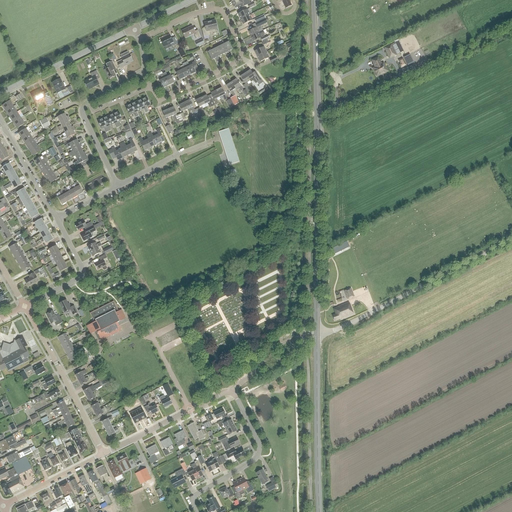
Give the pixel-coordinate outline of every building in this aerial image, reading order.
[(286,8),(291,6),(288,0),(283,0),(282,1),(286,8)] [(240,19),(250,15),(247,10),(238,14),(240,19)] [(252,20),(250,15),(240,19),(243,24),(252,20)] [(251,36),(259,32),(263,31),(261,27),(260,28),(259,25),(266,21),(265,19),(254,24),(256,28),(248,31),(251,36)] [(209,31),(217,29),(215,20),(204,23),(206,28),(202,29),(204,36),(210,35),(209,31)] [(186,29),(182,31),(185,38),(194,34),(196,39),(201,36),(198,30),(195,32),(192,26),(186,29)] [(263,31),(259,32),(251,36),(253,41),(264,36),(263,34),(264,34),(263,31)] [(170,35),(160,40),(164,47),(165,50),(171,47),(178,44),(175,37),(171,39),(170,35)] [(228,42),(223,44),(229,56),(231,55),(229,51),(232,50),(228,42)] [(396,55),(400,53),(395,43),(384,48),(389,58),(396,55)] [(229,56),(223,44),(218,47),(222,55),(225,53),(227,57),(229,56)] [(219,56),(222,55),(218,47),(213,49),(219,61),(221,60),(219,56)] [(255,51),(257,56),(266,52),(264,47),(255,51)] [(216,62),(219,61),(213,49),(208,52),(212,60),(215,58),(216,62)] [(266,52),(257,56),(260,62),(269,57),(266,52)] [(125,66),(125,65),(133,61),(129,54),(121,58),(122,60),(117,63),(120,68),(125,66)] [(410,65),(416,62),(413,54),(406,57),(410,65)] [(373,68),(377,76),(387,71),(383,63),(381,64),(378,57),(371,60),(375,67),(373,68)] [(185,77),(181,70),(177,60),(174,62),(177,67),(179,71),(176,73),(179,80),(185,77)] [(116,69),(112,62),(106,64),(108,69),(104,70),(109,79),(115,76),(113,71),(116,69)] [(189,66),(187,62),(185,63),(190,75),(196,72),(195,69),(198,68),(194,62),(191,63),(192,64),(189,66)] [(190,75),(185,63),(182,64),(184,68),(181,70),(185,77),(190,75)] [(253,80),(255,83),(261,80),(255,72),(252,74),(249,69),(244,72),(250,81),(251,82),(253,80)] [(96,79),(100,78),(96,71),(90,74),(92,78),(85,81),(87,87),(87,88),(88,88),(88,89),(99,84),(96,79)] [(247,82),(250,81),(244,72),(240,76),(247,87),(249,86),(247,82)] [(169,86),(174,83),(170,75),(167,77),(165,73),(163,74),(169,86)] [(163,88),(169,86),(163,74),(160,75),(162,79),(159,81),(163,88)] [(235,78),(230,82),(235,89),(236,91),(239,89),(241,91),(243,90),(235,78)] [(64,96),(73,92),(70,86),(64,89),(60,80),(53,83),(57,93),(57,92),(60,98),(64,96)] [(230,82),(226,85),(233,96),(235,95),(232,90),(235,89),(230,82)] [(221,87),(216,90),(219,97),(222,96),(225,100),(227,99),(221,87)] [(48,106),(53,104),(47,91),(43,93),(41,89),(31,94),(35,102),(44,98),(48,106)] [(216,99),(219,97),(216,90),(210,92),(212,95),(210,96),(214,106),(219,103),(216,99)] [(206,94),(201,97),(205,105),(208,103),(210,108),(214,106),(210,96),(208,97),(206,94)] [(234,105),(239,103),(235,96),(230,98),(234,105)] [(150,112),(148,107),(151,106),(147,97),(141,100),(147,113),(150,112)] [(202,106),(205,105),(201,97),(196,100),(199,108),(197,109),(201,116),(205,114),(204,111),(202,106)] [(189,99),(184,102),(188,109),(189,112),(192,110),(193,113),(196,118),(201,116),(197,109),(195,110),(189,99)] [(234,105),(230,99),(226,101),(229,108),(234,105)] [(141,100),(137,102),(140,111),(143,109),(145,114),(147,113),(141,100)] [(2,106),(6,111),(13,107),(10,101),(2,106)] [(139,116),(137,112),(140,111),(137,102),(131,104),(137,117),(139,116)] [(184,102),(179,104),(183,113),(180,114),(183,120),(186,119),(185,117),(187,116),(185,111),(188,109),(184,102)] [(134,118),(137,117),(131,104),(126,106),(129,115),(133,114),(134,118)] [(173,106),(168,109),(171,117),(174,115),(176,120),(178,119),(179,122),(183,120),(180,114),(177,116),(173,106)] [(9,117),(17,112),(13,107),(6,111),(9,117)] [(170,123),(168,118),(171,117),(168,109),(162,111),(168,124),(170,123)] [(21,118),(17,112),(9,117),(13,123),(21,118)] [(119,112),(114,114),(119,127),(121,126),(119,122),(122,120),(119,112)] [(58,117),(52,120),(53,122),(58,119),(60,122),(69,118),(68,116),(66,117),(65,114),(58,117)] [(114,114),(109,116),(112,125),(115,124),(117,128),(119,127),(114,114)] [(109,126),(112,125),(109,116),(103,118),(109,131),(111,131),(109,126)] [(13,123),(17,128),(24,124),(21,118),(13,123)] [(44,128),(50,125),(46,118),(40,121),(44,128)] [(56,128),(57,130),(70,124),(68,121),(70,120),(69,118),(60,122),(61,126),(56,128)] [(106,132),(109,131),(103,118),(97,121),(101,129),(104,128),(106,132)] [(63,130),(65,133),(74,128),(73,126),(71,127),(70,124),(57,130),(58,132),(63,130)] [(30,134),(26,128),(18,133),(22,139),(30,134)] [(75,134),(73,131),(75,130),(74,128),(65,133),(66,136),(61,138),(63,140),(64,140),(65,142),(69,140),(68,138),(72,136),(75,134)] [(158,134),(156,136),(160,145),(162,144),(161,142),(164,141),(159,129),(156,130),(158,134)] [(239,162),(228,129),(219,132),(230,165),(239,162)] [(30,135),(30,134),(22,139),(26,145),(33,140),(32,137),(34,136),(32,133),(30,135)] [(151,133),(149,134),(154,146),(157,144),(158,146),(160,145),(156,136),(153,137),(151,133)] [(152,147),(154,146),(149,134),(146,135),(148,139),(146,140),(150,149),(152,148),(152,147)] [(144,151),(148,149),(148,150),(150,149),(146,140),(143,142),(141,137),(139,138),(144,151)] [(135,153),(134,152),(137,151),(131,139),(129,140),(131,144),(129,145),(133,154),(135,153)] [(26,145),(30,151),(37,146),(33,140),(26,145)] [(70,146),(72,149),(81,144),(80,142),(78,143),(77,140),(65,146),(66,148),(70,146)] [(124,142),(122,143),(127,156),(130,154),(131,155),(133,154),(129,145),(126,147),(124,142)] [(127,156),(122,143),(119,144),(121,149),(119,150),(123,159),(125,158),(124,157),(127,156)] [(69,154),(70,156),(82,150),(80,147),(82,146),(81,144),(72,149),(73,151),(69,154)] [(33,156),(41,151),(37,146),(30,151),(33,156)] [(53,147),(49,150),(53,157),(57,154),(53,147)] [(119,150),(116,151),(114,147),(112,148),(112,150),(109,152),(113,160),(116,158),(117,160),(121,159),(121,160),(123,159),(119,150)] [(75,156),(77,159),(86,154),(85,152),(83,153),(82,150),(70,156),(71,158),(75,156)] [(9,157),(6,152),(0,155),(0,157),(0,158),(2,161),(9,157)] [(46,156),(45,154),(35,161),(39,167),(46,162),(43,158),(46,156)] [(89,160),(86,154),(77,159),(78,161),(73,163),(75,166),(83,162),(84,163),(89,160)] [(42,173),(50,168),(46,162),(39,167),(42,173)] [(2,171),(4,174),(13,169),(10,163),(2,168),(4,170),(2,171)] [(54,173),(50,168),(42,173),(46,178),(54,173)] [(7,175),(8,178),(15,174),(13,169),(4,174),(3,174),(5,176),(7,175)] [(50,184),(57,179),(54,173),(46,178),(50,184)] [(75,173),(67,178),(68,180),(72,177),(74,182),(78,179),(75,173)] [(11,183),(18,179),(15,174),(8,178),(11,183)] [(21,184),(18,179),(11,183),(9,184),(11,187),(13,186),(14,188),(21,184)] [(77,182),(74,183),(77,187),(74,189),(78,196),(83,193),(79,186),(77,182)] [(69,186),(72,190),(69,192),(72,199),(78,196),(74,189),(71,185),(69,186)] [(66,188),(64,189),(66,193),(63,195),(67,202),(72,199),(69,192),(66,188)] [(17,190),(13,192),(16,197),(18,195),(20,198),(27,194),(24,189),(18,192),(17,190)] [(62,205),(67,202),(63,195),(61,191),(59,192),(61,196),(58,198),(62,205)] [(17,199),(20,204),(30,199),(27,194),(20,198),(17,199)] [(24,205),(26,208),(33,204),(30,199),(20,204),(21,207),(24,205)] [(27,214),(28,213),(36,209),(33,204),(26,208),(27,210),(24,212),(26,214),(27,214)] [(36,209),(28,213),(27,214),(28,217),(30,216),(31,218),(34,217),(38,214),(39,214),(36,209)] [(34,223),(37,228),(44,224),(41,219),(34,223)] [(84,227),(86,230),(93,226),(91,222),(86,225),(84,220),(75,225),(78,230),(84,227)] [(40,233),(47,229),(44,224),(37,228),(35,230),(36,232),(38,230),(40,233)] [(96,231),(93,226),(86,230),(84,231),(85,234),(81,236),(84,241),(92,237),(94,236),(92,233),(96,231)] [(50,234),(47,229),(40,233),(43,238),(50,234)] [(1,234),(5,240),(12,236),(8,230),(1,234)] [(53,239),(50,234),(43,238),(40,240),(42,242),(44,241),(46,244),(53,239)] [(88,247),(90,251),(98,247),(102,246),(100,243),(97,245),(96,242),(88,247)] [(12,254),(20,249),(21,249),(20,246),(18,247),(16,243),(9,248),(12,254)] [(49,249),(52,255),(59,251),(56,246),(49,249)] [(101,252),(98,248),(98,247),(90,251),(93,256),(101,252)] [(23,255),(24,254),(23,252),(22,253),(20,249),(12,254),(16,260),(23,255)] [(52,255),(54,261),(62,257),(59,251),(52,255)] [(16,260),(19,265),(27,261),(28,260),(26,258),(25,258),(23,255),(16,260)] [(101,261),(94,264),(98,270),(102,268),(103,270),(104,270),(106,269),(107,268),(106,266),(103,260),(107,258),(105,255),(99,258),(101,261)] [(65,263),(62,257),(54,261),(57,266),(65,263)] [(28,264),(27,261),(19,265),(23,271),(30,267),(31,266),(30,263),(28,264)] [(60,272),(68,268),(65,263),(57,266),(55,267),(57,270),(59,269),(60,272)] [(48,276),(44,269),(39,272),(41,275),(43,274),(45,278),(48,276)] [(34,273),(29,276),(30,278),(25,281),(28,287),(38,281),(34,273)] [(354,297),(354,296),(351,288),(344,291),(348,299),(354,297)] [(0,291),(0,301),(2,301),(2,302),(8,298),(6,299),(2,293),(1,294),(0,291)] [(69,306),(66,300),(59,303),(64,313),(70,310),(73,315),(77,313),(74,306),(71,307),(70,305),(69,306)] [(99,341),(102,339),(102,340),(105,338),(104,338),(110,335),(110,336),(117,332),(117,331),(121,329),(119,326),(127,322),(122,310),(119,311),(114,301),(90,313),(95,322),(87,326),(91,334),(94,332),(99,341)] [(341,319),(353,314),(349,302),(337,307),(338,307),(334,309),(336,314),(333,316),(334,320),(341,318),(341,319)] [(56,326),(63,322),(59,314),(56,316),(53,311),(46,314),(51,324),(55,322),(56,326)] [(69,340),(70,339),(68,336),(67,337),(66,333),(58,337),(61,343),(69,340)] [(0,369),(1,371),(7,368),(8,372),(29,361),(27,358),(29,356),(25,347),(27,346),(23,337),(16,341),(15,341),(13,344),(12,345),(4,343),(2,349),(0,348),(0,369)] [(61,343),(64,349),(72,346),(73,345),(72,342),(70,343),(69,340),(61,343)] [(357,346),(362,355),(370,352),(365,342),(357,346)] [(76,351),(75,349),(74,349),(72,346),(64,349),(67,356),(75,352),(76,351)] [(76,355),(75,352),(67,356),(70,361),(78,358),(79,357),(78,354),(76,355)] [(36,373),(37,375),(45,371),(41,364),(33,369),(31,366),(24,370),(26,373),(31,371),(33,375),(36,373)] [(75,375),(78,380),(84,377),(83,375),(87,373),(85,370),(81,372),(75,375)] [(92,372),(94,376),(95,377),(96,379),(101,377),(97,370),(92,372)] [(28,378),(24,371),(18,375),(22,382),(28,378)] [(55,383),(53,377),(45,381),(41,383),(45,390),(46,390),(48,389),(49,388),(48,386),(55,383)] [(85,379),(84,377),(78,380),(81,385),(87,382),(88,381),(86,378),(85,379)] [(98,380),(101,386),(107,383),(104,377),(98,380)] [(168,397),(173,394),(167,384),(163,386),(168,397)] [(86,396),(92,393),(95,391),(93,386),(89,388),(83,391),(86,396)] [(46,393),(37,398),(39,402),(50,396),(52,400),(61,395),(58,390),(49,395),(47,396),(46,393)] [(95,398),(96,397),(94,394),(93,394),(92,393),(86,396),(89,401),(95,398)] [(166,408),(168,407),(168,406),(172,404),(169,398),(166,400),(164,395),(159,398),(162,402),(164,408),(165,407),(166,408)] [(35,404),(39,402),(37,398),(30,401),(33,406),(36,405),(35,404)] [(67,407),(64,402),(58,405),(59,408),(56,409),(57,412),(67,407)] [(99,407),(100,406),(98,403),(97,403),(91,407),(94,412),(100,408),(99,407)] [(152,415),(155,413),(154,413),(159,411),(156,405),(152,407),(149,403),(143,406),(146,411),(147,413),(150,412),(151,415),(152,414),(152,415)] [(61,413),(63,416),(69,413),(67,407),(57,412),(59,414),(61,413)] [(101,410),(100,408),(94,412),(97,417),(103,413),(106,412),(104,408),(101,410)] [(141,408),(136,410),(141,421),(146,418),(141,408)] [(211,414),(207,416),(210,421),(213,420),(213,419),(216,417),(217,419),(226,415),(223,408),(214,413),(214,414),(211,415),(211,414)] [(130,413),(135,424),(141,421),(136,410),(130,413)] [(69,413),(63,416),(64,419),(62,421),(63,423),(72,419),(69,413)] [(36,414),(30,418),(33,424),(40,421),(36,414)] [(104,420),(102,421),(102,422),(105,429),(111,426),(109,422),(113,420),(111,417),(108,419),(105,420),(104,420)] [(63,424),(66,423),(68,428),(75,425),(72,419),(63,423),(63,424)] [(224,425),(225,429),(234,425),(231,420),(225,423),(224,420),(218,423),(220,427),(224,425)] [(195,440),(198,438),(199,440),(204,438),(201,431),(198,432),(194,423),(188,426),(190,430),(192,435),(195,440)] [(237,431),(234,425),(225,429),(228,435),(237,431)] [(113,430),(111,426),(105,429),(109,436),(110,436),(112,435),(115,433),(118,431),(117,428),(113,430)] [(81,437),(77,429),(69,433),(71,437),(73,441),(75,440),(77,445),(81,452),(83,451),(87,449),(86,449),(87,449),(85,445),(86,444),(84,439),(81,441),(80,437),(81,437)] [(177,439),(174,440),(178,447),(185,444),(182,439),(186,437),(183,431),(174,435),(177,439)] [(17,443),(13,436),(0,442),(0,451),(1,453),(10,448),(9,446),(17,443)] [(228,438),(227,439),(221,442),(226,451),(231,448),(240,443),(237,437),(229,441),(228,438)] [(169,438),(161,442),(164,449),(166,448),(167,449),(163,451),(165,456),(171,453),(170,451),(175,449),(172,444),(169,438)] [(25,440),(13,445),(15,449),(27,443),(25,440)] [(43,445),(45,451),(53,447),(50,442),(43,445)] [(68,449),(67,450),(68,453),(69,453),(71,457),(74,455),(74,456),(77,455),(77,454),(74,447),(73,447),(70,442),(66,444),(68,449)] [(151,464),(158,461),(154,454),(159,452),(155,445),(147,449),(149,453),(150,453),(151,456),(151,455),(152,457),(148,459),(151,464)] [(62,462),(68,459),(64,452),(63,453),(61,449),(57,451),(58,453),(59,453),(60,454),(59,455),(62,462)] [(234,455),(236,460),(245,455),(243,449),(236,452),(235,449),(226,454),(228,458),(234,455)] [(14,453),(6,457),(9,464),(11,463),(17,460),(20,459),(17,452),(14,453)] [(48,455),(50,459),(54,466),(56,465),(59,464),(58,463),(59,463),(56,456),(54,457),(52,453),(48,455)] [(215,459),(210,461),(215,470),(220,467),(216,461),(220,459),(217,453),(213,454),(215,459)] [(128,461),(125,455),(124,455),(123,455),(122,455),(122,456),(117,459),(120,465),(119,465),(123,472),(131,468),(128,461)] [(201,455),(197,457),(198,460),(201,465),(205,463),(201,455)] [(12,464),(18,475),(31,469),(25,457),(12,464)] [(51,467),(48,460),(47,460),(46,458),(45,459),(42,461),(43,463),(41,464),(42,466),(45,470),(45,471),(48,470),(47,469),(48,469),(51,468),(51,467)] [(114,478),(122,474),(118,467),(117,467),(114,460),(113,461),(112,460),(110,461),(111,462),(108,463),(110,467),(109,467),(114,478)] [(202,466),(201,465),(198,460),(194,462),(195,463),(191,465),(193,470),(198,478),(203,476),(199,468),(202,466)] [(209,472),(215,470),(210,461),(205,464),(209,472)] [(111,480),(109,477),(108,477),(103,466),(96,469),(100,477),(102,476),(106,483),(111,480)] [(188,472),(192,481),(198,478),(193,470),(192,468),(190,470),(189,470),(190,471),(188,472)] [(5,469),(0,471),(0,479),(7,476),(8,479),(13,476),(11,471),(10,470),(7,472),(5,469)] [(139,472),(136,474),(137,473),(138,476),(140,475),(143,480),(140,481),(142,483),(141,484),(144,482),(144,483),(151,479),(146,469),(139,472)] [(186,475),(184,471),(183,469),(175,473),(177,478),(171,481),(175,488),(185,483),(182,477),(186,475)] [(265,483),(268,481),(267,479),(262,470),(256,473),(261,482),(262,485),(266,484),(265,483)] [(99,481),(96,475),(95,476),(93,471),(88,473),(92,483),(94,482),(99,491),(100,491),(103,497),(107,504),(110,502),(107,495),(100,481),(99,481)] [(18,475),(10,479),(11,481),(7,483),(6,483),(1,485),(0,485),(6,496),(11,493),(12,495),(12,494),(24,488),(19,477),(18,475)] [(78,478),(81,483),(80,483),(82,486),(84,485),(85,488),(84,488),(89,498),(94,496),(92,492),(88,483),(84,475),(78,478)] [(248,493),(254,490),(250,482),(247,483),(244,478),(238,480),(243,490),(246,489),(248,493)] [(75,479),(70,482),(74,491),(76,490),(78,494),(82,492),(79,488),(75,479)] [(243,490),(238,480),(233,483),(236,490),(234,492),(238,500),(242,497),(241,495),(245,493),(243,490)] [(275,481),(266,486),(269,492),(278,487),(275,481)] [(67,483),(60,487),(65,496),(66,497),(64,498),(70,509),(71,511),(72,511),(76,510),(74,506),(73,504),(77,502),(67,483)] [(223,498),(228,495),(230,498),(234,496),(231,488),(227,490),(226,487),(222,489),(218,491),(220,494),(223,498)] [(55,491),(53,492),(56,499),(63,496),(59,488),(55,490),(55,491)] [(124,491),(120,493),(122,496),(124,500),(128,498),(126,494),(124,491)] [(40,497),(44,504),(45,506),(53,503),(52,500),(52,501),(48,493),(40,497)] [(208,511),(212,509),(213,511),(220,508),(217,502),(216,502),(213,497),(208,499),(210,503),(205,505),(208,511)] [(28,511),(27,510),(34,507),(31,501),(17,509),(18,511),(28,511)]
